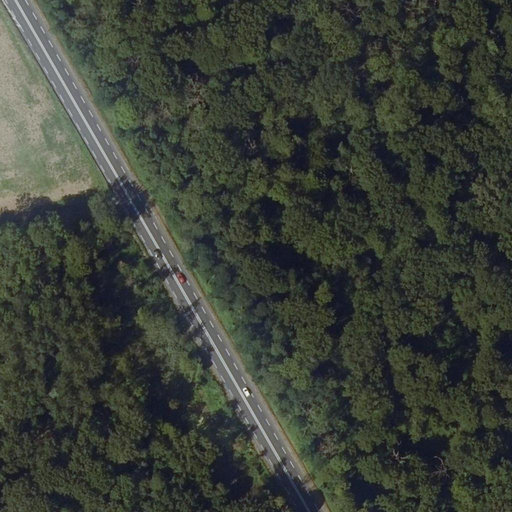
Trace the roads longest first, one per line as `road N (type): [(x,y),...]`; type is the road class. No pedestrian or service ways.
road 1 (primary): [(15,0),(311,511)]
road 2 (track): [(130,199),(0,225)]
